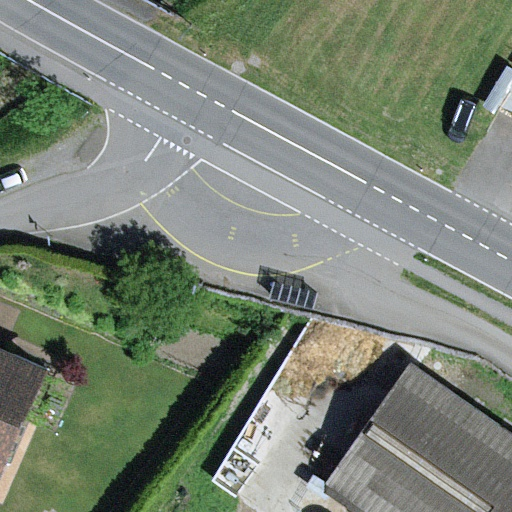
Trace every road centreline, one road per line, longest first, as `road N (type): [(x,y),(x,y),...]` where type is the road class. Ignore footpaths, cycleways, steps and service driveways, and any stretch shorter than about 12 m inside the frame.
road 1 (primary): [(511,262),(192,88)]
road 2 (unclassified): [(192,88),(152,152),(110,190),(0,224)]
road 3 (track): [(413,209),(382,256),(383,292),(511,353)]
road 4 (primary): [(192,88),(32,0)]
